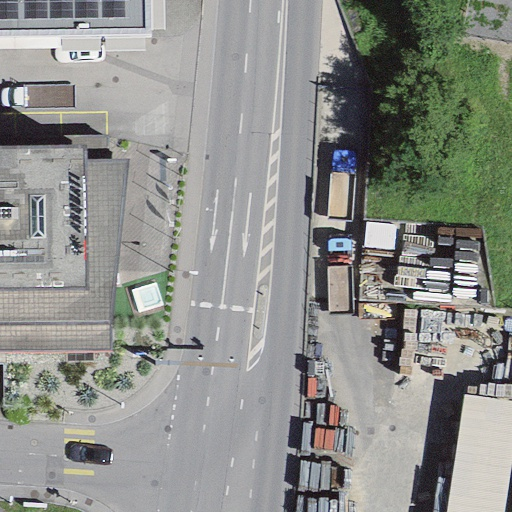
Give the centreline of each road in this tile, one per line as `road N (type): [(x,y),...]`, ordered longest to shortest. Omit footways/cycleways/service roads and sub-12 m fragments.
road 1 (secondary): [(195,473),(241,0)]
road 2 (unclassified): [(0,463),(195,473)]
